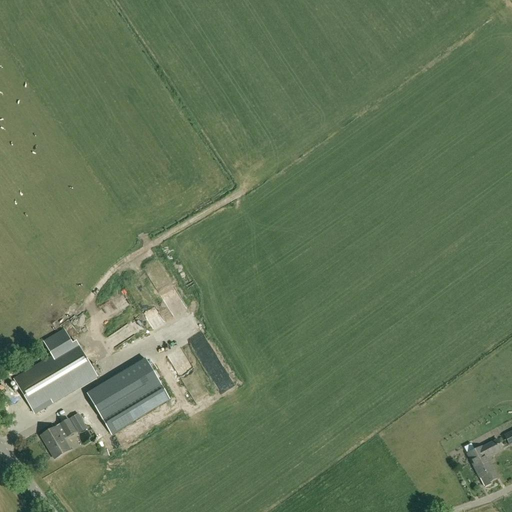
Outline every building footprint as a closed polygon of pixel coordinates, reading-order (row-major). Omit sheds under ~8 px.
[(138,312),(144,321),(158,312),(152,303),(138,312)] [(86,321),(92,328),(99,322),(93,315),(86,321)] [(128,338),(136,333),(129,322),(121,327),(128,338)] [(35,415),(97,377),(76,343),(14,380),(35,415)] [(183,365),(194,359),(190,349),(178,355),(183,365)] [(133,422),(170,400),(157,377),(126,395),(127,396),(120,401),(109,382),(88,395),(112,436),(134,423),(133,422)] [(166,408),(142,418),(146,426),(169,416),(166,408)] [(72,415),(82,429),(89,424),(79,410),(72,415)] [(41,436),(55,459),(70,451),(63,439),(67,437),(68,437),(76,432),(69,420),(60,425),(64,431),(60,433),(56,427),(41,436)] [(487,457),(502,449),(498,440),(482,448),(468,455),(480,478),(486,475),(489,482),(497,479),(493,471),(494,471),(487,457)]
